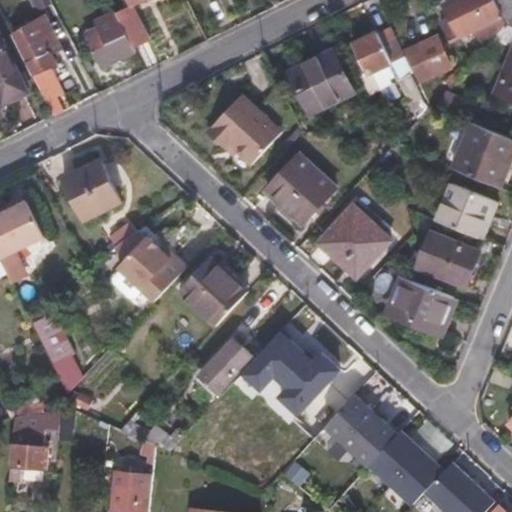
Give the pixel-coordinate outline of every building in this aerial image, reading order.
[(496,0),(454,0),(447,4),(453,15),(440,22),(448,38),(471,26),(478,31),(481,30),(487,41),(495,32),(506,18),(496,0)] [(511,0),(496,0),(506,18),(511,14),(511,0)] [(149,39),(134,8),(127,12),(124,7),(116,11),(127,33),(133,47),(149,39)] [(54,116),(67,110),(60,95),(68,92),(54,66),(60,63),(54,51),(62,47),(46,16),(13,33),(54,116)] [(404,48),(391,22),(346,44),(370,91),(381,85),(384,84),(375,67),(386,62),(406,52),(404,48)] [(104,45),(96,26),(83,33),(92,50),(104,45)] [(437,32),(404,48),(406,52),(419,77),(452,61),(437,32)] [(133,47),(127,33),(104,45),(92,50),(102,71),(136,53),(133,47)] [(0,83),(9,102),(28,92),(2,38),(0,38),(0,83)] [(311,109),(354,87),(334,47),(291,69),(311,109)] [(511,53),(499,87),(511,92),(511,53)] [(406,61),(394,67),(417,115),(428,104),(406,61)] [(401,91),(386,62),(375,67),(384,84),(381,85),(388,98),(401,91)] [(228,140),(238,149),(250,160),(281,126),(240,90),(206,128),(224,144),(228,140)] [(511,158),(511,134),(476,120),(457,166),(502,184),(511,158)] [(234,154),(238,149),(228,140),(224,144),(234,154)] [(268,187),(304,221),(336,186),(299,152),(268,187)] [(66,175),(87,218),(123,200),(102,157),(66,175)] [(438,217),(479,234),(490,209),(497,211),(502,198),(454,179),(438,217)] [(0,261),(8,278),(13,289),(30,279),(16,253),(45,237),(27,201),(2,213),(0,209),(0,261)] [(354,203),(324,236),(347,257),(343,261),(356,273),(390,237),(354,203)] [(465,283),(480,250),(431,230),(418,263),(465,283)] [(154,299),(187,264),(164,243),(160,246),(147,234),(118,265),(154,299)] [(320,240),(343,261),(347,257),(324,236),(320,240)] [(214,325),(246,291),(210,258),(179,292),(214,325)] [(130,326),(124,315),(143,304),(123,272),(73,302),(90,334),(95,331),(92,326),(109,317),(113,325),(114,324),(118,332),(130,326)] [(456,295),(406,274),(392,309),(441,329),(456,295)] [(74,353),(54,314),(33,325),(66,392),(79,379),(74,369),(74,353)] [(94,352),(121,337),(118,332),(114,324),(113,325),(109,317),(92,326),(95,331),(90,334),(85,337),(94,352)] [(214,398),(249,360),(231,344),(196,382),(214,398)] [(253,361),(240,375),(258,393),(272,379),(253,361)] [(71,402),(86,409),(91,400),(89,399),(76,392),(71,402)] [(275,423),(281,429),(292,418),(268,396),(249,418),(266,433),(275,423)] [(10,405),(15,415),(42,410),(40,403),(28,406),(26,401),(10,405)] [(68,405),(61,406),(60,424),(58,437),(69,438),(73,407),(68,405)] [(15,415),(13,415),(9,467),(8,477),(18,477),(19,467),(46,469),(47,448),(43,448),(45,423),(60,424),(61,406),(42,410),(15,415)] [(266,433),(249,418),(229,439),(253,460),(281,429),(275,423),(266,433)] [(178,428),(172,435),(157,424),(153,430),(130,420),(123,429),(145,439),(152,442),(157,445),(170,450),(185,434),(178,428)] [(331,422),(288,469),(307,486),(319,483),(355,444),(331,422)] [(138,455),(139,440),(116,438),(114,452),(138,455)] [(151,456),(152,442),(145,439),(142,454),(151,456)] [(145,511),(149,475),(118,473),(114,511),(145,511)] [(151,511),(154,476),(149,475),(145,511),(151,511)] [(384,511),(390,506),(370,487),(353,504),(348,499),(335,511),(384,511)] [(406,511),(395,501),(390,506),(384,511),(406,511)]
